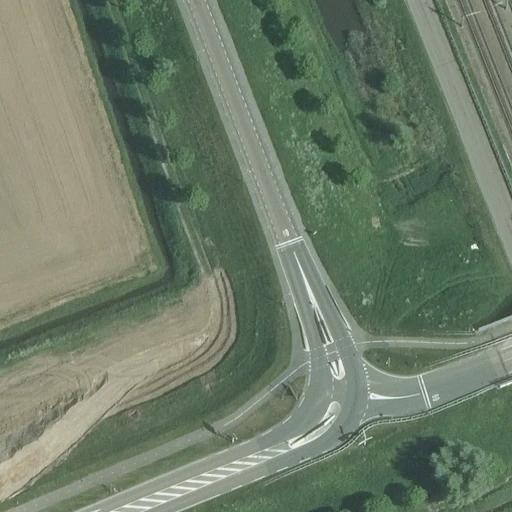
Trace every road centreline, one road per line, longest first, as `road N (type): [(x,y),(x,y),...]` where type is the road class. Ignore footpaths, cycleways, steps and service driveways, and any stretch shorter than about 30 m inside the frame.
road 1 (secondary): [(305,286),(194,0)]
road 2 (unclassified): [(511,215),(425,0)]
road 3 (tertiary): [(352,394),(391,399),(511,358)]
road 4 (secondary): [(123,511),(253,458)]
road 5 (secondary): [(253,458),(292,457),(319,445),(345,421),(352,394)]
road 6 (secondary): [(352,394),(345,347),(305,286)]
